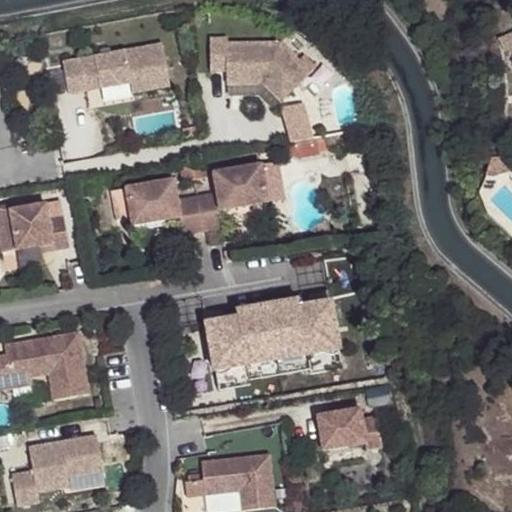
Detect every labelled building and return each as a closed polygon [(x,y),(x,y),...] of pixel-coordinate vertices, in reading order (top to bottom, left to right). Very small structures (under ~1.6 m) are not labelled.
[(228,40),(210,40),(211,73),(227,73),(228,85),(264,85),(282,102),(310,74),(281,44),(228,45),(228,40)] [(162,46),(63,65),(69,96),(131,85),(132,96),(170,88),(162,46)] [(195,129),(183,131),(184,140),(197,138),(195,129)] [(315,145),(290,149),(292,161),(318,157),(315,145)] [(511,171),(511,169),(503,158),(492,160),(486,177),(494,179),(511,171)] [(191,173),(202,171),(201,164),(190,166),(191,173)] [(275,165),(260,168),(266,206),(281,203),(275,165)] [(191,173),(190,166),(179,167),(181,184),(193,183),(191,173)] [(215,197),(195,200),(201,234),(221,231),(218,214),(266,206),(260,168),(212,176),(215,197)] [(202,171),(191,173),(193,183),(203,181),(202,171)] [(172,183),(124,191),(129,215),(131,229),(179,220),(182,238),(201,234),(195,200),(176,203),(172,183)] [(129,215),(124,191),(110,194),(113,217),(129,215)] [(44,207),(0,215),(0,251),(1,255),(39,249),(51,247),(52,253),(67,251),(62,221),(47,223),(44,207)] [(317,228),(309,234),(313,239),(317,240),(323,239),(325,238),(328,236),(330,231),(326,223),(317,228)] [(51,247),(39,249),(40,255),(52,253),(51,247)] [(312,303),(264,310),(276,378),(296,375),(296,371),(308,369),(309,377),(325,374),(322,359),(338,357),(327,293),(311,296),(312,303)] [(276,378),(264,310),(220,318),(219,312),(203,314),(214,378),(230,376),(232,390),(248,387),(247,380),(258,378),(259,381),(276,378)] [(4,358),(0,358),(0,392),(29,388),(28,380),(46,377),(51,403),(87,397),(76,336),(2,348),(4,358)] [(338,357),(322,359),(325,374),(341,372),(338,357)] [(230,376),(214,378),(216,393),(232,390),(230,376)] [(358,415),(315,423),(321,457),(363,450),(364,456),(380,453),(375,423),(360,426),(358,415)] [(94,439),(27,451),(30,475),(10,478),(15,510),(37,506),(35,496),(67,490),(66,480),(100,475),(94,439)] [(228,469),(224,466),(198,468),(200,487),(202,501),(238,497),(239,511),(272,511),(267,461),(234,465),(234,468),(228,469)] [(100,475),(66,480),(67,490),(68,495),(103,489),(100,475)] [(200,487),(182,488),(184,503),(202,501),(200,487)]
